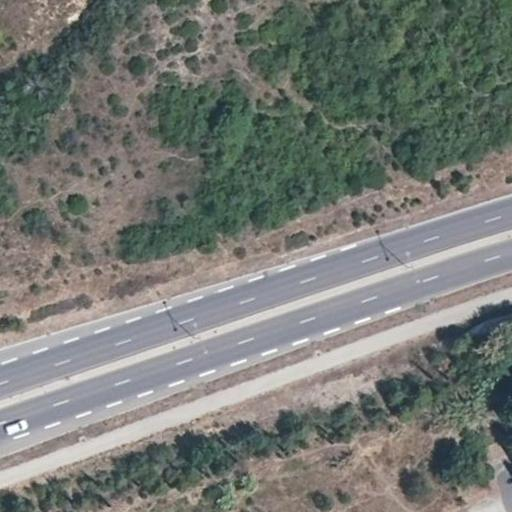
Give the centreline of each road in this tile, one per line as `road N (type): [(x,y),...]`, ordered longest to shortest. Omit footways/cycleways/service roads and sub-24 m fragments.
road 1 (primary): [(0,428),(511,254)]
road 2 (primary): [(511,214),(188,316)]
road 3 (primary): [(188,316),(0,378)]
road 4 (residential): [(188,316),(0,364)]
